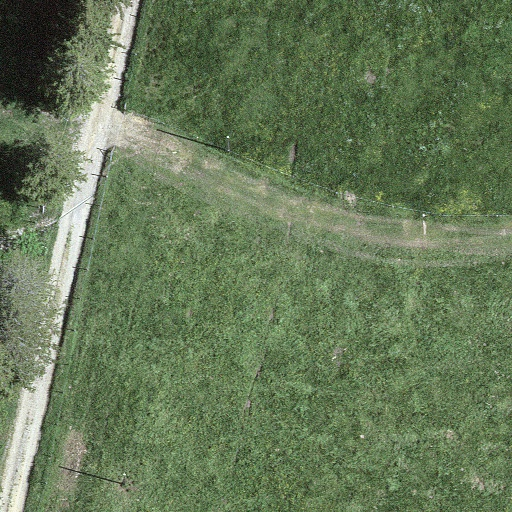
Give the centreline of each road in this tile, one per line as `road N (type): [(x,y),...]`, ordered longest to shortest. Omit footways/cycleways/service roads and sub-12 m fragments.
road 1 (track): [(11,511),(127,0)]
road 2 (track): [(511,220),(363,217),(96,142)]
